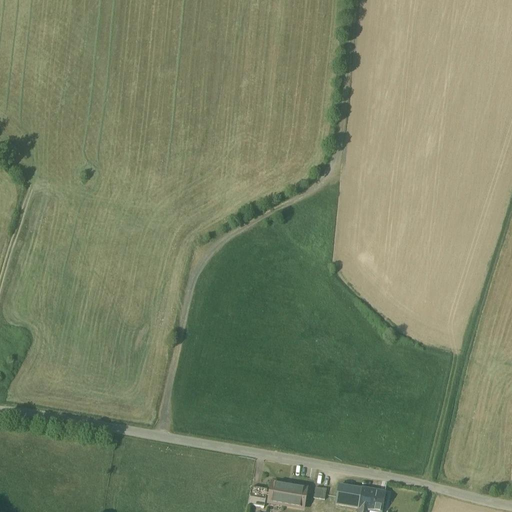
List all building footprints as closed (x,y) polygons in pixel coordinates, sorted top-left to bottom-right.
[(306,490),(272,484),(268,503),(303,509),(306,490)] [(363,490),(341,485),(337,504),(359,509),(363,490)] [(314,487),(312,498),(323,499),(325,489),(314,487)] [(267,491),(251,488),(248,506),(264,509),(267,491)] [(382,511),(386,494),(363,490),(359,509),(362,509),(372,511),(376,511),(382,511)]
